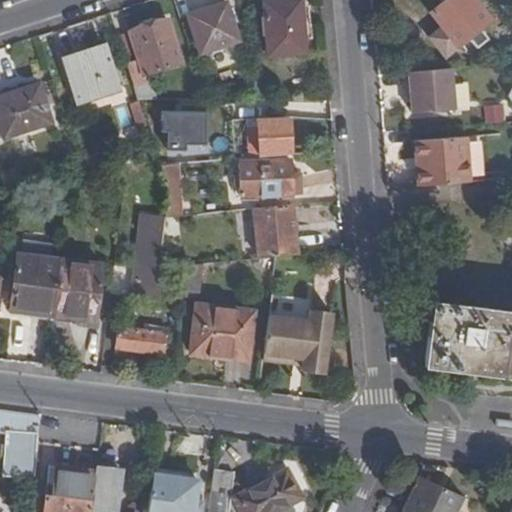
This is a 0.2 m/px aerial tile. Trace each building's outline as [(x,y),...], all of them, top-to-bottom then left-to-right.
[(301,0),(298,0),(264,3),(265,18),(263,18),(263,36),(266,36),(267,57),(305,54),(301,0)] [(490,19),(475,0),(443,0),(429,12),(442,28),(431,37),(445,55),(468,37),(476,47),(488,38),(479,27),(490,19)] [(227,4),(189,16),(201,54),(239,42),(227,4)] [(139,60),(126,64),(134,87),(146,82),(144,75),(182,63),(168,21),(130,33),(139,60)] [(105,47),(90,52),(91,56),(107,52),(105,47)] [(91,56),(90,52),(61,61),(73,100),(100,91),(101,96),(118,91),(107,52),(91,56)] [(402,72),(403,82),(451,78),(450,68),(402,72)] [(451,78),(403,82),(403,88),(408,88),(409,95),(410,113),(454,109),(451,78)] [(39,84),(0,96),(0,127),(4,139),(52,123),(39,84)] [(131,104),(135,117),(143,114),(139,102),(131,104)] [(485,123),(504,123),(503,106),(485,107),(485,123)] [(162,147),(205,148),(206,111),(163,110),(162,147)] [(135,117),(142,141),(150,138),(143,114),(135,117)] [(259,159),(291,156),(291,119),(258,120),(259,159)] [(466,137),(413,142),(418,187),(470,182),(466,137)] [(292,198),(291,177),(291,162),(259,162),(259,165),(238,166),(238,177),(233,177),(234,189),(238,189),(239,197),(260,196),(261,198),(292,198)] [(175,166),(160,168),(165,183),(177,183),(175,166)] [(13,170),(0,174),(0,175),(3,185),(16,181),(13,170)] [(300,177),(291,177),(292,198),(300,197),(300,177)] [(180,217),(177,183),(165,183),(168,192),(169,193),(166,218),(180,217)] [(297,257),(292,207),(253,211),(258,260),(275,259),(297,257)] [(156,241),(162,242),(164,221),(144,218),(136,285),(161,287),(162,279),(152,278),(156,241)] [(52,315),(58,261),(16,255),(9,310),(52,315)] [(101,266),(58,261),(52,315),(94,321),(101,266)] [(198,290),(202,265),(188,266),(186,288),(198,290)] [(186,288),(185,296),(197,298),(198,290),(186,288)] [(511,309),(431,298),(424,359),(427,360),(427,358),(511,370),(511,309)] [(253,312),(196,305),(189,353),(246,361),(253,312)] [(298,321),(267,317),(262,354),(293,358),(294,352),(303,353),(302,366),(301,371),(323,374),(331,314),(309,311),(307,324),(298,323),(298,321)] [(52,315),(51,320),(73,324),(74,319),(52,315)] [(165,335),(118,329),(116,349),(163,356),(165,335)] [(293,358),(262,354),(262,360),(302,366),(303,353),(294,352),(293,358)] [(34,480),(40,415),(10,411),(2,477),(34,480)] [(115,511),(120,470),(95,466),(94,471),(89,511),(99,511),(100,510),(112,511),(115,511)] [(89,511),(94,471),(55,467),(52,486),(51,496),(45,495),(43,511),(89,511)] [(227,511),(232,471),(213,469),(207,511),(227,511)] [(274,511),(301,498),(286,470),(233,497),(240,511),(274,511)] [(482,482),(484,472),(469,470),(468,479),(482,482)] [(191,511),(193,501),(196,479),(151,474),(146,511),(191,511)] [(456,511),(463,498),(444,489),(442,494),(437,491),(439,487),(417,477),(410,492),(407,491),(400,505),(403,507),(400,511),(456,511)] [(199,511),(201,501),(193,501),(191,511),(199,511)]
